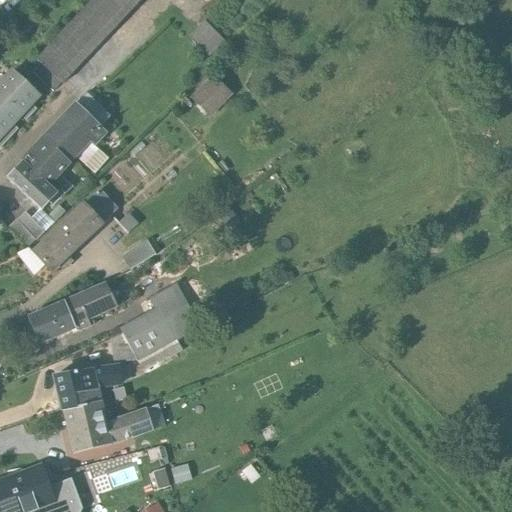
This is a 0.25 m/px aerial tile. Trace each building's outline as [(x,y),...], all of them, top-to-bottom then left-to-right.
[(63,84),(142,0),(96,0),(38,61),(43,65),(63,84)] [(206,24),(190,39),(209,58),(225,43),(206,24)] [(54,93),(63,84),(43,65),(34,74),(54,93)] [(13,73),(0,87),(0,97),(22,118),(40,98),(13,73)] [(232,96),(214,78),(193,99),(211,118),(232,96)] [(86,94),(76,105),(100,127),(109,116),(86,94)] [(0,97),(0,133),(4,137),(22,118),(0,97)] [(146,105),(140,99),(132,107),(139,113),(146,105)] [(106,132),(100,127),(76,105),(44,139),(69,163),(89,141),(93,145),(106,132)] [(42,211),(56,196),(47,186),(58,175),(69,163),(44,139),(7,179),(42,211)] [(60,200),(71,187),(58,175),(47,186),(56,196),(60,200)] [(99,193),(85,206),(103,225),(117,212),(99,193)] [(50,274),(103,225),(85,206),(32,254),(40,263),(50,274)] [(9,229),(28,250),(45,234),(26,213),(9,229)] [(221,239),(229,226),(216,219),(209,232),(221,239)] [(255,252),(246,236),(228,245),(237,262),(255,252)] [(156,256),(148,242),(122,257),(130,271),(156,256)] [(32,254),(29,251),(16,258),(30,272),(40,263),(32,254)] [(202,329),(178,287),(152,302),(158,312),(123,332),(146,374),(183,353),(177,343),(202,329)] [(107,288),(66,305),(77,331),(79,334),(90,329),(88,323),(116,311),(107,288)] [(42,346),(77,331),(66,305),(31,319),(42,346)] [(120,368),(93,371),(96,388),(100,387),(122,384),(120,368)] [(57,376),(64,410),(103,401),(100,387),(96,388),(93,371),(57,376)] [(107,424),(103,401),(64,410),(67,425),(74,424),(80,453),(151,429),(145,411),(107,424)] [(81,511),(83,511),(65,462),(0,485),(0,511),(81,511)]
